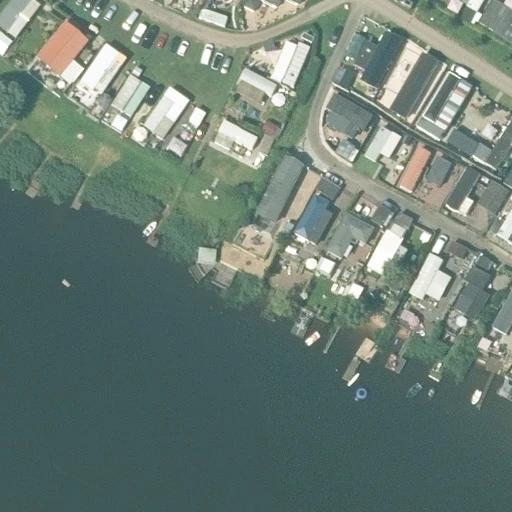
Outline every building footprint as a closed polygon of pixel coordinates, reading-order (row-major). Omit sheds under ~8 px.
[(0,28),(15,41),(47,2),(44,0),(10,0),(0,13),(0,28)] [(511,42),(511,9),(494,0),(493,0),(480,24),(511,42)] [(461,19),(472,25),(478,14),(468,8),(461,19)] [(84,70),(74,61),(90,43),(68,24),(35,60),(67,89),(84,70)] [(368,42),(358,67),(368,71),(363,85),(383,92),(403,39),(386,32),(380,47),(368,42)] [(283,85),(298,89),(310,47),(286,40),(277,72),(286,75),(283,85)] [(72,95),(95,108),(123,56),(101,44),(72,95)] [(391,108),(406,118),(443,64),(428,54),(391,108)] [(236,95),(268,108),(279,85),(247,71),(236,95)] [(422,118),(448,133),(475,87),(449,72),(422,118)] [(131,76),(111,107),(131,120),(151,88),(131,76)] [(163,141),(179,120),(195,132),(207,116),(171,89),(143,126),(163,141)] [(328,110),(365,133),(375,118),(338,95),(328,110)] [(456,140),(503,169),(511,153),(511,114),(496,104),(485,122),(494,127),(486,139),(464,126),(456,140)] [(247,146),(253,149),(259,138),(225,120),(212,145),(240,159),(247,146)] [(379,164),(392,132),(380,127),(367,159),(379,164)] [(349,161),(356,148),(343,141),(336,154),(349,161)] [(419,146),(399,186),(413,193),(433,154),(419,146)] [(440,157),(426,183),(441,190),(454,164),(440,157)] [(446,207),(462,216),(484,177),(467,168),(446,207)] [(494,180),(476,204),(494,217),(511,194),(494,180)] [(383,206),(373,220),(385,228),(394,214),(383,206)] [(511,210),(496,240),(511,248),(511,210)] [(386,278),(415,221),(398,213),(369,270),(386,278)] [(368,247),(376,227),(345,214),(329,254),(346,261),(354,241),(368,247)] [(454,243),(448,260),(462,264),(468,247),(454,243)] [(454,278),(440,271),(445,262),(431,254),(410,296),(424,303),(428,296),(441,303),(454,278)] [(322,260),(316,272),(330,279),(335,267),(322,260)] [(490,296),(485,295),(492,275),(472,269),(457,314),(481,322),(490,296)] [(511,284),(495,322),(508,328),(511,318),(511,284)]
